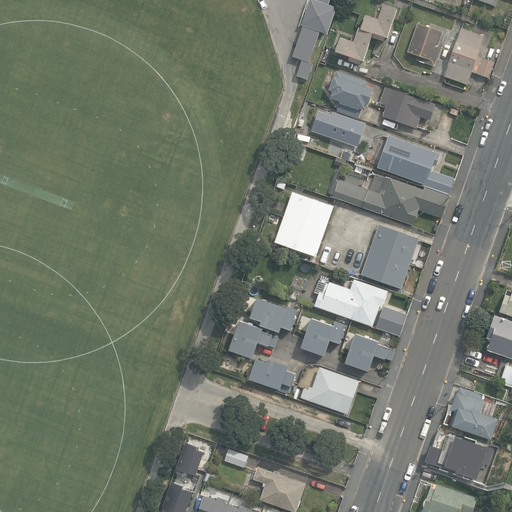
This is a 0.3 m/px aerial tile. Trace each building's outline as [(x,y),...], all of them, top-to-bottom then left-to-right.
[(298,76),(309,80),(314,64),(310,63),(321,31),(328,34),(337,8),(329,5),(330,0),(311,0),(303,25),(304,25),(293,56),(303,60),(298,76)] [(354,0),(350,6),(360,14),(364,7),(354,0)] [(350,61),(360,64),(361,61),(364,61),(373,37),(384,41),(385,37),(388,38),(398,9),(385,4),(379,20),(367,15),(362,29),(360,29),(356,43),(341,38),(336,52),(351,57),(350,61)] [(444,74),(466,82),(470,70),(488,76),(493,61),(476,54),(483,34),(460,26),(452,50),(437,44),(441,31),(417,22),(407,50),(420,55),(419,59),(433,64),(435,58),(448,62),(444,74)] [(367,79),(336,68),(334,75),(332,74),(328,88),(331,90),(329,96),(337,99),(333,108),(357,116),(361,106),(364,107),(365,101),(368,102),(373,87),(365,84),(367,79)] [(435,105),(385,88),(380,104),(386,106),(382,118),(417,130),(421,118),(430,121),(435,105)] [(319,110),(312,128),(356,144),(360,131),(364,122),(332,110),(330,114),(319,110)] [(378,167),(427,185),(429,179),(430,179),(434,168),(433,167),(434,165),(437,166),(441,154),(390,135),(378,167)] [(289,156),(302,161),(306,148),(293,143),(289,156)] [(441,218),(449,195),(423,186),(422,188),(386,175),(379,194),(335,178),(329,194),(334,195),(333,197),(412,226),(418,210),(441,218)] [(276,242),(317,256),(335,207),(293,192),(276,242)] [(362,275),(402,289),(420,239),(380,225),(362,275)] [(315,306),(373,326),(380,306),(383,307),(388,292),(355,280),(351,289),(330,281),(331,278),(322,275),(316,292),(320,294),(315,306)] [(500,311),(511,315),(511,290),(508,290),(500,311)] [(290,328),(297,308),(257,295),(250,315),(261,319),(260,323),(280,330),(281,325),(290,328)] [(376,325),(398,333),(403,320),(398,318),(399,316),(388,311),(387,314),(381,312),(376,325)] [(488,349),(511,357),(511,321),(495,315),(487,337),(492,338),(488,349)] [(333,324),(311,316),(301,345),(325,354),(330,338),(339,341),(345,322),(335,318),(333,324)] [(275,346),(279,336),(262,330),(263,327),(239,319),(229,348),(253,356),(259,340),(275,346)] [(391,358),(394,348),(378,342),(378,340),(354,332),(344,361),(369,369),(374,353),(391,358)] [(289,363),(268,356),(267,360),(256,356),(249,377),(280,388),(282,381),(291,384),(296,372),(287,369),(289,363)] [(500,382),(511,385),(511,365),(506,363),(500,382)] [(358,378),(318,365),(311,385),(309,384),(308,387),(303,386),(300,397),(347,412),(358,378)] [(451,426),(491,440),(498,419),(481,413),(485,400),(483,399),(484,395),(460,386),(451,410),(456,412),(451,426)] [(441,426),(429,462),(485,481),(497,444),(441,426)] [(199,445),(187,441),(178,468),(198,475),(206,451),(198,448),(199,445)] [(223,459),(244,467),(248,454),(228,446),(223,459)] [(261,499),(296,511),(298,507),(299,507),(302,500),(301,499),(306,483),(259,467),(255,478),(267,483),(261,499)] [(449,476),(424,468),(421,478),(446,486),(449,476)] [(205,480),(215,483),(217,476),(207,473),(205,480)] [(164,505),(169,507),(167,511),(187,511),(195,491),(184,487),(185,485),(173,481),(164,505)] [(432,483),(423,511),(424,511),(459,511),(460,511),(472,511),(478,496),(452,488),(451,489),(432,483)] [(203,507),(201,511),(253,511),(255,508),(242,504),(241,507),(231,503),(232,500),(219,496),(218,499),(205,494),(201,507),(203,507)]
